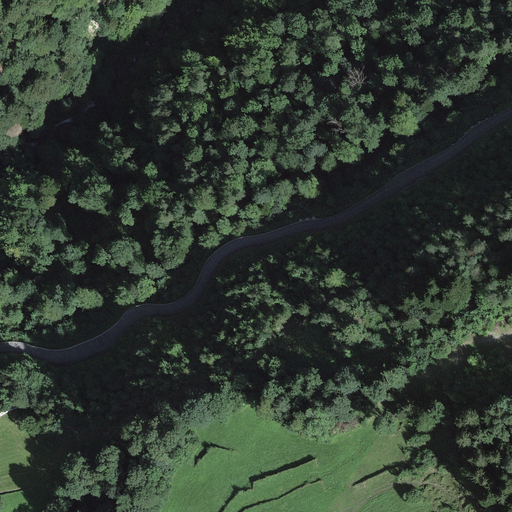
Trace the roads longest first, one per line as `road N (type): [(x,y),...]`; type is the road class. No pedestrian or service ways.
road 1 (unclassified): [(511,114),(355,210),(223,251),(183,304),(140,313),(101,342),(58,355),(0,348)]
road 2 (motorway): [(73,511),(0,363)]
